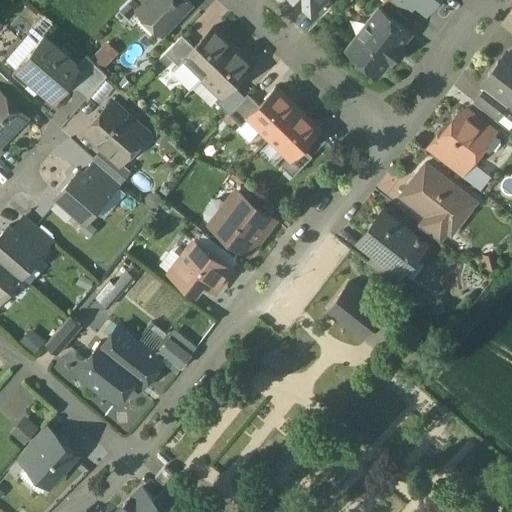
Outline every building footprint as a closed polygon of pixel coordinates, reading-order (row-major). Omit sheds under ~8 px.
[(129,0),(120,9),(130,19),(140,8),(147,0),(129,0)] [(147,0),(140,8),(165,32),(171,26),(175,24),(179,21),(180,17),(192,4),(188,0),(147,0)] [(298,0),(312,12),(323,0),(298,0)] [(416,1),(415,0),(393,0),(408,11),(416,1)] [(415,0),(416,1),(428,10),(434,0),(415,0)] [(411,32),(380,8),(348,48),(379,72),(390,59),(392,61),(403,47),(400,45),(411,32)] [(234,44),(215,26),(196,46),(184,58),(185,59),(203,76),(234,44)] [(78,65),(42,34),(14,67),(50,98),(68,78),(78,66),(78,65)] [(183,34),(166,51),(180,64),(185,59),(184,58),(196,46),(183,34)] [(234,44),(203,76),(223,95),(234,84),(254,64),(234,44)] [(511,52),(510,51),(501,63),(498,61),(489,73),(491,75),(484,85),(487,87),(483,92),(491,99),(496,93),(509,103),(508,104),(511,106),(511,52)] [(86,55),(78,65),(78,66),(68,78),(89,96),(108,75),(86,55)] [(33,103),(7,78),(0,85),(0,90),(24,113),(33,103)] [(234,84),(223,95),(217,101),(229,113),(246,95),(234,84)] [(298,108),(277,87),(260,104),(249,116),(250,116),(270,137),(298,108)] [(0,142),(26,115),(24,113),(0,90),(0,142)] [(496,93),(491,99),(483,92),(475,102),(497,119),(508,104),(509,103),(496,93)] [(260,104),(249,93),(246,95),(229,113),(242,125),(250,116),(249,116),(260,104)] [(148,131),(112,100),(96,118),(100,122),(91,132),(100,140),(99,141),(105,147),(120,161),(121,161),(148,131)] [(320,129),(298,108),(270,137),(292,157),(293,158),(302,148),(320,129)] [(455,124),(450,130),(448,128),(431,150),(459,172),(475,151),(477,153),(482,152),(485,147),(486,142),(484,140),(491,131),(465,111),(458,111),(454,116),(455,124)] [(120,161),(105,147),(94,158),(110,172),(120,161)] [(302,148),(293,158),(292,157),(284,167),(294,176),(312,157),(302,148)] [(110,172),(94,158),(82,172),(98,186),(110,172)] [(477,200),(427,160),(402,193),(428,213),(429,212),(449,228),(450,227),(454,230),(477,200)] [(82,172),(79,169),(57,194),(86,220),(106,196),(108,198),(121,182),(110,172),(98,186),(82,172)] [(279,208),(248,184),(241,193),(272,217),(279,208)] [(272,217),(241,193),(217,225),(228,234),(229,240),(234,244),(242,244),(249,250),(273,219),(272,217)] [(399,222),(392,223),(391,216),(384,211),(361,241),(376,252),(377,251),(399,268),(407,258),(414,256),(425,242),(413,233),(406,233),(405,227),(399,222)] [(449,228),(429,212),(428,213),(420,224),(440,239),(449,228)] [(51,240),(24,217),(14,228),(41,252),(51,240)] [(14,228),(9,225),(0,235),(0,256),(21,275),(41,252),(14,228)] [(195,240),(171,272),(196,291),(204,281),(216,290),(223,281),(204,266),(213,254),(195,240)] [(399,268),(377,251),(376,252),(368,262),(397,284),(406,272),(399,268)] [(232,269),(213,254),(204,266),(223,281),(232,269)] [(21,275),(0,256),(0,296),(1,298),(21,275)] [(127,270),(101,301),(108,307),(135,277),(127,270)] [(385,310),(348,282),(328,309),(364,337),(385,310)] [(70,315),(47,342),(59,353),(83,326),(70,315)] [(163,360),(118,326),(106,342),(103,339),(89,358),(92,361),(84,370),(92,376),(89,379),(102,389),(105,386),(120,398),(131,384),(126,380),(131,374),(144,384),(163,360)] [(186,365),(200,343),(173,327),(160,349),(186,365)] [(271,372),(276,372),(280,372),(285,370),(288,367),(289,363),(289,359),(286,355),(281,352),(279,351),(274,352),(269,353),(266,356),(263,359),(263,363),(264,367),(267,370),(271,372)] [(26,443),(40,425),(25,412),(11,431),(26,443)] [(45,425),(21,452),(31,460),(55,433),(45,425)] [(31,460),(29,462),(29,463),(51,483),(52,483),(79,452),(56,432),(55,433),(31,460)] [(51,483),(29,463),(23,469),(23,474),(40,489),(45,489),(51,483)] [(165,464),(161,469),(169,476),(174,471),(165,464)] [(190,511),(195,508),(167,484),(155,497),(170,511),(190,511)] [(170,511),(155,497),(143,485),(116,511),(170,511)]
